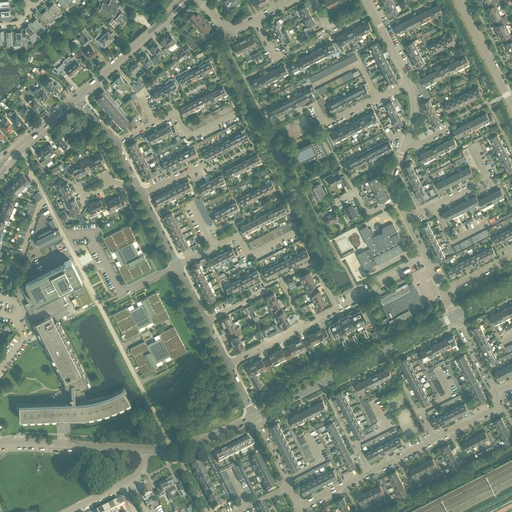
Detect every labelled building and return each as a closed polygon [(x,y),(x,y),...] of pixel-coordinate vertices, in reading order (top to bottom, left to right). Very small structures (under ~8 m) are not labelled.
[(103,3),(99,12),(113,18),(114,17),(116,19),(115,20),(121,25),(128,18),(121,12),(120,13),(117,10),(117,9),(120,4),(116,3),(116,0),(115,0),(110,0),(108,5),(103,3)] [(239,0),(225,0),(222,2),(224,6),(226,5),(228,9),(241,2),(239,0)] [(248,0),(252,7),(255,6),(256,8),(262,6),(258,0),(248,0)] [(0,11),(1,11),(9,11),(11,10),(10,7),(9,7),(9,1),(0,1),(0,11)] [(388,11),(396,7),(393,1),(385,5),(388,11)] [(496,5),(499,3),(498,1),(489,5),(490,8),(486,10),(489,16),(499,11),(496,5)] [(62,12),(54,3),(53,4),(52,4),(51,5),(49,7),(50,7),(49,8),(47,7),(45,9),(46,10),(53,18),(56,15),(57,16),(62,12)] [(439,4),(433,7),(438,15),(438,16),(441,14),(442,15),(444,14),(439,4)] [(396,7),(388,11),(391,16),(399,12),(401,11),(398,5),(396,7)] [(305,6),(305,7),(304,6),(301,7),(302,8),(298,10),(297,11),(298,14),(297,15),(299,17),(301,16),(308,12),(305,6)] [(433,7),(428,10),(432,18),(438,15),(433,7)] [(54,19),(53,18),(46,10),(42,13),(42,14),(41,15),(40,14),(38,16),(46,24),(49,22),(50,23),(54,19)] [(428,10),(422,12),(427,21),(432,18),(428,10)] [(0,11),(0,19),(0,21),(2,21),(12,20),(11,17),(10,17),(9,11),(1,11),(0,11)] [(506,16),(502,17),(499,11),(489,16),(492,23),(497,20),(498,23),(507,18),(506,16)] [(304,21),(311,18),(308,12),(301,16),(304,21)] [(422,12),(417,15),(421,23),(427,21),(422,12)] [(198,15),(196,17),(193,14),(185,21),(188,24),(191,21),(196,27),(203,21),(198,15)] [(417,15),(411,18),(416,26),(415,26),(416,28),(421,25),(421,24),(421,23),(417,15)] [(311,18),(304,21),(307,27),(303,29),(307,37),(313,34),(308,26),(314,23),(311,18)] [(411,18),(406,21),(410,29),(415,26),(416,26),(411,18)] [(499,26),(495,28),(498,34),(508,29),(505,23),(508,21),(507,18),(498,23),(499,26)] [(34,32),(38,29),(41,33),(45,29),(36,19),(31,24),(30,23),(28,25),(28,26),(28,25),(34,32)] [(281,23),(280,23),(278,20),(276,21),(268,25),(271,31),(279,27),(283,25),(281,23)] [(208,24),(208,25),(203,21),(196,27),(201,33),(204,31),(206,33),(212,28),(208,24)] [(406,21),(400,24),(404,32),(410,29),(406,21)] [(367,22),(362,25),(366,32),(371,30),(367,22)] [(400,24),(395,27),(399,35),(404,32),(400,24)] [(38,36),(34,32),(28,25),(28,26),(23,30),(23,29),(21,31),(21,32),(21,38),(26,37),(27,39),(29,36),(30,38),(31,41),(32,43),(35,40),(35,39),(35,38),(38,36)] [(362,25),(356,27),(360,35),(361,35),(366,32),(362,25)] [(274,37),(282,33),(279,27),(271,31),(274,37)] [(356,27),(351,30),(355,38),(357,41),(362,38),(361,35),(360,35),(356,27)] [(93,38),(89,34),(84,29),(81,31),(82,31),(90,41),(93,38)] [(99,34),(94,39),(99,44),(102,47),(103,45),(104,46),(105,46),(106,46),(107,45),(107,44),(109,42),(103,35),(102,34),(97,29),(95,30),(99,34)] [(511,34),(511,35),(508,29),(498,34),(501,40),(507,37),(509,40),(511,38),(511,34)] [(351,30),(346,33),(350,41),(350,40),(352,43),(357,41),(355,38),(351,30)] [(12,46),(11,32),(4,32),(4,31),(1,31),(2,42),(7,41),(7,46),(12,46)] [(88,43),(90,41),(82,31),(78,34),(80,37),(77,39),(84,46),(88,43)] [(105,34),(103,35),(109,42),(111,40),(112,40),(113,39),(113,38),(114,38),(112,37),(114,35),(112,33),(110,34),(108,31),(105,34)] [(286,45),(291,42),(286,31),(282,33),(274,37),(277,43),(283,40),(286,45)] [(454,40),(457,38),(453,31),(450,32),(451,34),(446,37),(450,45),(455,42),(454,40)] [(21,38),(21,32),(14,33),(14,32),(11,32),(12,46),(12,47),(23,46),(25,45),(25,44),(22,41),(21,41),(21,38)] [(346,33),(340,36),(344,43),(350,41),(346,33)] [(171,36),(169,37),(167,35),(164,38),(163,38),(161,39),(161,40),(167,47),(168,49),(177,42),(171,36)] [(246,49),(255,44),(251,36),(242,41),(246,49)] [(337,41),(335,42),(337,47),(339,46),(344,43),(340,36),(335,38),(337,41)] [(445,48),(450,45),(446,37),(441,40),(445,48)] [(415,44),(416,43),(415,40),(413,41),(405,45),(408,51),(416,47),(415,44)] [(439,51),(445,48),(441,40),(435,43),(439,51)] [(252,59),(246,49),(242,41),(232,45),(237,54),(242,51),(244,55),(244,56),(245,56),(248,61),(252,59)] [(332,42),(326,45),(330,53),(332,55),(339,51),(337,47),(335,42),(332,44),(332,42)] [(87,49),(84,52),(86,55),(86,56),(86,57),(87,57),(88,57),(89,58),(92,55),(93,56),(93,55),(94,56),(97,53),(89,45),(88,43),(84,46),(87,49)] [(372,52),(380,48),(377,43),(370,47),(372,52)] [(433,54),(439,51),(435,43),(429,46),(433,54)] [(168,49),(167,47),(162,51),(157,45),(154,47),(152,47),(150,49),(150,50),(156,57),(159,54),(161,56),(163,54),(165,56),(168,53),(170,51),(168,49)] [(326,45),(321,48),(325,55),(326,58),(332,55),(330,53),(326,45)] [(411,57),(419,52),(416,47),(408,51),(411,57)] [(321,48),(315,50),(319,58),(325,55),(321,48)] [(375,57),(383,53),(380,48),(372,52),(375,57)] [(315,50),(310,53),(314,61),(319,58),(315,50)] [(414,62),(422,58),(419,52),(411,57),(414,62)] [(310,53),(305,56),(309,64),(314,61),(310,53)] [(378,63),(385,59),(383,53),(375,57),(378,63)] [(153,58),(151,60),(146,54),(143,57),(141,57),(140,58),(140,60),(145,66),(149,63),(150,65),(152,63),(154,66),(158,63),(153,58)] [(65,60),(76,72),(79,69),(79,68),(81,66),(82,64),(80,62),(78,63),(77,61),(77,60),(73,56),(71,59),(69,56),(65,60)] [(305,56),(300,59),(303,66),(309,64),(305,56)] [(463,67),(469,64),(465,56),(459,59),(463,67)] [(296,60),(294,61),(298,69),(299,71),(300,71),(305,69),(303,66),(300,59),(299,58),(296,60)] [(417,68),(425,63),(422,58),(414,62),(417,68)] [(214,69),(210,62),(212,61),(211,59),(207,59),(203,61),(208,72),(214,69)] [(380,68),(388,64),(385,59),(378,63),(380,68)] [(458,70),(463,67),(459,59),(454,62),(458,70)] [(73,75),(76,72),(65,60),(63,62),(66,65),(62,69),(65,72),(66,71),(68,73),(66,74),(68,77),(70,75),(70,76),(72,74),(73,75)] [(203,75),(208,72),(203,61),(201,63),(201,64),(198,65),(203,75)] [(290,67),(288,68),(291,74),(292,75),(299,71),(298,69),(294,61),(289,64),(290,67)] [(135,75),(142,69),(140,67),(135,62),(129,68),(132,71),(129,73),(133,77),(134,76),(136,79),(134,80),(138,84),(136,86),(139,91),(145,86),(142,84),(143,83),(137,77),(137,78),(135,75)] [(452,73),(458,70),(454,62),(448,64),(452,73)] [(283,64),(278,67),(282,75),(287,72),(289,75),(291,74),(288,68),(288,67),(285,68),(283,64)] [(383,73),(391,69),(388,64),(380,68),(383,73)] [(447,75),(452,73),(448,64),(443,67),(447,75)] [(203,75),(198,65),(196,66),(196,65),(192,67),(198,78),(203,75)] [(193,80),(198,78),(192,67),(187,69),(193,80)] [(278,67),(273,70),(277,77),(278,80),(283,77),(282,75),(278,67)] [(441,78),(447,75),(443,67),(437,70),(441,78)] [(187,83),(193,80),(187,69),(182,72),(187,83)] [(386,79),(394,75),(391,69),(383,73),(386,79)] [(273,70),(267,72),(271,80),(277,77),(273,70)] [(436,81),(441,78),(437,70),(432,73),(436,81)] [(182,86),(187,83),(182,72),(174,76),(178,84),(181,83),(182,86)] [(267,72),(262,75),(266,83),(271,80),(267,72)] [(430,84),(436,81),(432,73),(426,76),(430,84)] [(262,75),(257,78),(261,86),(266,83),(262,75)] [(389,84),(396,80),(394,75),(386,79),(389,84)] [(120,76),(115,81),(121,89),(123,91),(126,89),(130,85),(126,81),(125,82),(120,76)] [(425,86),(430,84),(426,76),(420,79),(421,79),(422,81),(424,84),(425,86)] [(175,84),(177,83),(175,78),(171,79),(170,79),(169,79),(169,80),(168,81),(167,81),(173,92),(178,90),(175,84)] [(253,83),(250,85),(253,90),(261,86),(257,78),(251,81),(253,83)] [(52,81),(50,81),(50,80),(44,85),(48,89),(47,89),(52,94),(54,92),(56,94),(59,91),(57,89),(59,87),(57,84),(55,86),(53,84),(53,82),(52,81)] [(167,95),(173,92),(167,81),(165,83),(165,84),(163,86),(167,95)] [(368,94),(365,89),(368,87),(366,83),(361,86),(361,85),(358,87),(359,89),(363,97),(368,94)] [(139,91),(136,86),(134,84),(130,87),(136,94),(139,91)] [(315,91),(314,90),(312,85),(310,86),(309,88),(309,89),(306,90),(304,91),(304,92),(308,99),(313,97),(312,93),(315,91)] [(359,89),(358,87),(357,85),(354,86),(356,89),(357,90),(354,91),(358,99),(363,97),(359,89)] [(46,93),(42,88),(41,86),(37,90),(36,89),(34,91),(36,93),(37,95),(40,99),(41,98),(43,100),(44,99),(45,99),(46,99),(48,98),(48,96),(46,94),(46,93)] [(114,92),(109,86),(106,89),(111,95),(114,92)] [(162,98),(167,95),(163,86),(157,88),(162,98)] [(219,89),(217,90),(221,97),(223,100),(225,99),(224,96),(227,95),(223,87),(222,87),(221,86),(219,87),(219,88),(219,89)] [(472,90),(477,98),(482,96),(478,87),(472,90)] [(156,101),(162,98),(157,88),(151,91),(156,101)] [(217,90),(212,93),(216,100),(221,97),(217,90)] [(471,101),(477,98),(472,90),(467,93),(471,101)] [(352,102),(358,99),(354,91),(348,94),(352,102)] [(303,102),(308,99),(304,92),(299,94),(303,102)] [(129,122),(104,93),(97,99),(122,129),(128,124),(129,125),(127,127),(129,129),(136,123),(132,119),(129,122)] [(212,93),(206,95),(210,103),(211,104),(213,103),(213,102),(216,100),(212,93)] [(465,104),(471,101),(467,93),(461,96),(465,104)] [(297,105),(303,102),(299,94),(293,97),(297,105)] [(347,105),(352,102),(348,94),(343,97),(347,105)] [(203,97),(201,98),(205,105),(210,103),(206,95),(205,95),(203,96),(203,97)] [(347,105),(343,97),(342,95),(338,97),(337,96),(336,96),(341,107),(342,109),(346,107),(345,105),(347,105)] [(332,100),(331,100),(332,102),(336,110),(339,109),(341,107),(336,96),(333,98),(332,100)] [(460,107),(465,104),(461,96),(456,99),(460,107)] [(292,108),(297,105),(293,97),(288,100),(292,108)] [(30,98),(27,100),(29,102),(28,103),(34,110),(36,110),(37,108),(38,107),(37,107),(40,105),(34,98),(32,100),(30,98)] [(201,98),(196,101),(200,108),(205,105),(201,98)] [(450,101),(449,100),(448,99),(447,100),(446,101),(444,102),(445,104),(449,112),(455,109),(450,101)] [(455,109),(460,107),(456,99),(450,101),(455,109)] [(288,100),(283,103),(287,110),(292,108),(288,100)] [(429,100),(421,104),(424,110),(432,106),(429,100)] [(20,103),(22,106),(23,108),(20,111),(23,115),(23,114),(26,117),(27,117),(29,116),(29,114),(28,114),(30,113),(28,110),(29,109),(26,106),(22,101),(20,103)] [(196,101),(191,103),(194,111),(200,108),(196,101)] [(331,113),(336,110),(332,102),(327,105),(328,107),(329,110),(331,113)] [(387,111),(394,108),(392,102),(384,106),(387,111)] [(191,103),(185,106),(189,114),(194,111),(191,103)] [(283,103),(277,105),(282,114),(285,113),(286,112),(285,111),(287,110),(283,103)] [(277,105),(272,108),(276,116),(278,115),(278,116),(279,116),(282,114),(277,105)] [(185,106),(180,109),(183,116),(189,114),(185,106)] [(432,106),(424,110),(427,115),(435,111),(435,110),(434,108),(432,106)] [(264,109),(263,110),(266,117),(269,115),(271,119),(276,116),(272,108),(267,111),(267,110),(264,109)] [(390,117),(397,113),(394,108),(387,111),(390,117)] [(10,111),(8,113),(9,115),(9,116),(11,118),(10,118),(16,125),(18,125),(19,124),(20,122),(19,121),(22,120),(15,112),(14,111),(12,113),(10,111)] [(435,111),(427,115),(430,121),(438,116),(435,111)] [(368,115),(372,122),(373,125),(379,122),(374,112),(368,115)] [(393,122),(400,118),(397,113),(390,117),(393,122)] [(486,113),(480,116),(484,124),(489,121),(490,122),(491,122),(492,124),(495,122),(491,114),(488,116),(486,113)] [(367,125),(372,122),(368,115),(363,117),(367,125)] [(438,116),(430,121),(433,126),(441,122),(438,116)] [(480,116),(475,119),(479,127),(484,124),(480,116)] [(361,128),(367,125),(363,117),(357,120),(361,128)] [(395,128),(403,124),(400,118),(393,122),(395,128)] [(78,123),(79,122),(78,119),(75,122),(74,122),(71,125),(77,132),(82,127),(78,123)] [(475,119),(469,122),(473,129),(479,127),(475,119)] [(9,122),(7,120),(1,125),(5,130),(6,130),(8,133),(9,133),(11,131),(11,130),(11,129),(13,128),(11,126),(12,125),(9,122)] [(356,130),(361,128),(357,120),(352,123),(356,130)] [(352,123),(351,122),(349,123),(349,125),(347,126),(351,133),(350,133),(352,136),(357,133),(356,130),(352,123)] [(469,122),(464,124),(468,132),(473,129),(469,122)] [(464,124),(458,127),(462,135),(464,137),(469,135),(468,132),(464,124)] [(72,136),(77,132),(71,125),(68,127),(68,129),(65,131),(67,133),(69,131),(72,136)] [(166,127),(164,128),(168,136),(173,133),(174,135),(177,134),(173,126),(173,127),(170,128),(169,125),(169,126),(168,125),(166,126),(166,127)] [(345,136),(350,133),(351,133),(347,126),(342,128),(345,136)] [(458,127),(453,130),(456,137),(457,138),(462,135),(458,127)] [(164,128),(159,131),(162,138),(168,136),(164,128)] [(340,139),(345,136),(342,128),(336,131),(340,139)] [(159,131),(153,134),(157,141),(162,138),(159,131)] [(335,141),(340,139),(336,131),(331,134),(332,137),(329,138),(333,147),(334,147),(333,146),(336,144),(335,141)] [(240,135),(244,142),(250,139),(246,132),(240,135)] [(148,136),(151,144),(157,141),(153,134),(148,136)] [(63,149),(68,145),(61,137),(62,137),(60,135),(59,136),(58,136),(55,138),(55,139),(54,140),(56,142),(57,141),(63,149)] [(239,145),(244,142),(240,135),(235,137),(239,145)] [(492,135),(487,138),(488,140),(490,139),(493,144),(500,140),(497,135),(493,137),(492,135)] [(233,148),(239,145),(235,137),(229,140),(233,148)] [(449,139),(448,140),(451,148),(457,145),(453,137),(453,138),(453,137),(452,137),(450,138),(449,139)] [(74,145),(72,143),(69,139),(66,141),(71,148),(74,145)] [(224,143),(223,140),(218,143),(219,146),(223,153),(228,150),(224,143)] [(228,150),(233,148),(229,140),(224,143),(228,150)] [(318,160),(328,155),(320,140),(312,144),(312,143),(292,153),(298,164),(304,161),(306,165),(317,159),(318,160)] [(388,140),(382,143),(383,144),(387,151),(392,149),(391,145),(389,141),(388,140)] [(448,140),(442,143),(446,150),(451,148),(448,140)] [(500,140),(493,144),(496,150),(503,146),(500,140)] [(130,151),(139,147),(136,142),(128,146),(130,151)] [(387,151),(383,144),(382,143),(377,145),(378,147),(381,154),(387,151)] [(442,143),(436,146),(440,153),(446,150),(442,143)] [(43,149),(50,156),(54,152),(50,147),(52,146),(50,144),(48,145),(47,146),(46,146),(43,149)] [(198,155),(195,151),(198,150),(195,145),(187,149),(188,151),(189,150),(192,158),(198,155)] [(381,154),(378,147),(377,145),(371,148),(372,149),(376,157),(381,154)] [(214,148),(212,146),(207,149),(212,158),(217,156),(214,148)] [(223,153),(219,146),(214,148),(217,156),(218,156),(219,157),(221,156),(221,155),(221,154),(223,153)] [(436,146),(431,149),(434,156),(435,156),(436,159),(439,158),(437,155),(440,153),(436,146)] [(503,146),(496,150),(498,155),(506,152),(507,151),(505,147),(504,148),(503,146)] [(139,147),(131,151),(132,154),(131,154),(132,157),(133,156),(133,157),(141,153),(139,147)] [(207,149),(207,148),(199,152),(202,157),(204,156),(206,161),(212,158),(207,149)] [(376,157),(372,149),(371,148),(366,151),(371,160),(372,160),(374,159),(375,158),(374,158),(376,157)] [(51,158),(50,156),(43,149),(40,152),(39,153),(37,155),(39,157),(41,155),(44,160),(40,163),(44,167),(46,165),(45,163),(47,162),(48,162),(51,160),(51,159),(50,158),(51,158)] [(425,152),(429,159),(434,156),(431,149),(425,152)] [(187,161),(192,158),(189,150),(188,151),(183,153),(187,161)] [(366,151),(361,153),(362,155),(366,162),(371,160),(366,151)] [(422,153),(420,154),(422,160),(423,162),(429,159),(425,152),(425,151),(424,151),(422,152),(421,153),(422,153)] [(141,153),(133,157),(136,163),(144,159),(146,157),(144,152),(141,153)] [(506,152),(498,155),(501,161),(508,157),(506,152)] [(94,159),(98,168),(103,165),(103,164),(105,162),(101,153),(96,155),(97,158),(94,159)] [(182,164),(187,161),(183,153),(178,156),(182,164)] [(361,153),(356,156),(356,157),(357,158),(360,165),(366,162),(362,155),(361,153)] [(178,156),(177,154),(171,156),(173,159),(172,159),(176,166),(182,164),(178,156)] [(261,157),(259,158),(257,155),(252,158),(256,165),(263,161),(261,157)] [(176,166),(172,159),(173,159),(171,156),(166,159),(167,161),(171,169),(176,166)] [(508,157),(501,161),(504,166),(511,163),(508,157)] [(90,158),(85,160),(89,170),(92,169),(93,170),(98,168),(94,159),(93,158),(90,159),(90,158)] [(250,168),(256,165),(252,158),(247,161),(250,168)] [(357,158),(351,161),(355,168),(360,165),(357,158)] [(144,159),(136,163),(139,168),(147,164),(144,159)] [(87,171),(89,170),(85,160),(80,163),(80,164),(78,165),(82,175),(88,172),(87,171)] [(166,172),(171,169),(167,161),(162,164),(166,172)] [(245,171),(250,168),(247,161),(241,163),(245,171)] [(345,161),(342,163),(345,169),(348,168),(349,170),(355,168),(351,161),(346,164),(346,163),(345,161)] [(407,167),(403,168),(406,174),(414,170),(411,165),(413,163),(412,161),(406,165),(407,167)] [(66,166),(65,168),(68,175),(72,174),(73,178),(74,178),(74,177),(76,178),(77,178),(82,175),(78,165),(77,166),(77,165),(74,166),(74,165),(73,165),(71,166),(70,163),(66,166)] [(240,173),(245,171),(241,163),(236,166),(240,173)] [(147,164),(139,168),(142,174),(150,170),(147,164)] [(60,172),(58,166),(56,167),(51,170),(54,175),(60,172)] [(234,176),(235,176),(240,173),(236,166),(231,169),(234,176)] [(472,170),(470,167),(464,170),(468,177),(474,174),(473,173),(472,170)] [(235,178),(235,176),(234,176),(231,169),(225,172),(230,181),(235,178)] [(414,170),(406,174),(409,180),(417,176),(419,175),(416,169),(414,170)] [(150,170),(142,174),(145,179),(150,177),(151,178),(158,175),(156,171),(151,173),(150,170)] [(462,180),(468,177),(464,170),(459,172),(462,180)] [(457,183),(462,180),(459,172),(453,175),(457,183)] [(343,176),(340,177),(338,173),(328,179),(331,186),(333,185),(334,186),(335,185),(335,184),(342,181),(344,186),(348,184),(343,176)] [(25,186),(26,186),(29,182),(31,185),(34,182),(28,177),(27,178),(23,175),(19,179),(25,186)] [(451,186),(457,183),(453,175),(447,178),(451,186)] [(220,186),(225,183),(221,176),(216,178),(220,186)] [(412,185),(420,181),(417,176),(409,180),(412,185)] [(368,185),(365,186),(366,189),(380,182),(377,177),(367,182),(368,185)] [(214,188),(220,186),(216,178),(211,181),(214,188)] [(446,189),(451,186),(447,178),(442,181),(446,189)] [(15,183),(21,190),(24,192),(28,188),(26,186),(25,186),(19,179),(17,181),(16,181),(15,182),(15,183)] [(274,188),(276,186),(273,180),(269,182),(270,184),(266,186),(270,193),(275,190),(274,188)] [(54,186),(53,186),(54,188),(55,188),(56,188),(57,190),(60,189),(61,192),(69,188),(67,183),(65,183),(64,181),(54,185),(54,186)] [(214,188),(211,181),(205,184),(209,191),(210,192),(215,190),(214,188)] [(415,191),(422,187),(420,181),(412,185),(415,191)] [(440,191),(446,189),(442,181),(436,184),(440,191)] [(186,193),(192,190),(188,182),(182,184),(186,193)] [(380,182),(366,189),(368,191),(373,189),(374,192),(382,188),(380,182)] [(19,192),(21,190),(15,183),(14,184),(13,184),(12,185),(12,186),(10,188),(17,194),(18,195),(20,192),(19,192)] [(181,195),(186,193),(182,184),(177,187),(181,195)] [(203,194),(209,191),(205,184),(200,187),(200,188),(197,190),(201,197),(204,195),(203,194)] [(320,184),(319,184),(318,184),(313,186),(313,187),(311,188),(316,199),(320,196),(321,197),(328,193),(325,187),(322,189),(320,184)] [(264,196),(270,193),(266,186),(261,188),(264,196)] [(175,198),(181,195),(177,187),(171,190),(175,198)] [(418,196),(425,192),(422,187),(415,191),(418,196)] [(14,196),(17,194),(10,188),(6,192),(9,195),(8,199),(16,202),(17,199),(14,196)] [(63,195),(60,196),(62,201),(72,197),(71,194),(72,193),(69,188),(61,192),(63,195)] [(259,198),(264,196),(261,188),(255,191),(259,198)] [(376,194),(374,195),(375,197),(375,198),(377,197),(385,193),(382,188),(374,192),(376,194)] [(259,198),(255,191),(254,189),(249,192),(250,194),(254,201),(259,198)] [(500,189),(495,192),(499,200),(504,197),(500,189)] [(170,201),(175,198),(171,190),(166,193),(170,201)] [(40,200),(43,197),(39,191),(35,195),(40,200)] [(421,202),(428,198),(425,192),(418,196),(421,202)] [(495,192),(489,195),(493,202),(499,200),(495,192)] [(164,204),(170,201),(166,193),(160,196),(164,204)] [(372,199),(372,200),(373,202),(376,200),(378,203),(388,198),(385,193),(377,197),(375,198),(374,198),(372,199)] [(248,204),(254,201),(250,194),(245,197),(248,204)] [(489,195),(484,198),(488,205),(493,202),(489,195)] [(118,197),(113,199),(117,207),(120,206),(122,209),(126,206),(122,197),(121,196),(119,197),(118,197)] [(156,202),(153,203),(157,210),(159,209),(162,207),(161,206),(164,204),(160,196),(154,199),(156,202)] [(478,201),(478,200),(476,196),(471,199),(474,206),(480,204),(478,201)] [(72,197),(62,201),(65,206),(66,209),(69,208),(77,204),(74,198),(73,199),(72,197)] [(243,207),(248,204),(245,197),(243,197),(242,197),(239,198),(239,199),(243,207)] [(368,198),(364,200),(367,206),(370,204),(368,201),(372,200),(372,199),(371,198),(371,197),(368,198)] [(8,199),(6,198),(5,201),(4,201),(4,202),(4,203),(4,204),(13,207),(14,205),(15,206),(16,202),(8,199)] [(482,208),(488,205),(484,198),(478,200),(478,201),(480,204),(482,208)] [(100,200),(95,202),(99,210),(102,208),(103,211),(108,209),(106,204),(104,199),(101,201),(100,200)] [(106,204),(108,209),(110,214),(115,212),(114,209),(117,207),(113,199),(108,202),(109,203),(106,204)] [(469,209),(474,206),(471,199),(465,202),(469,209)] [(29,206),(30,203),(28,202),(27,206),(29,207),(28,209),(34,211),(36,208),(29,206)] [(88,207),(87,207),(92,217),(97,214),(96,211),(99,210),(95,202),(89,205),(88,207)] [(469,209),(465,202),(459,205),(463,212),(469,209)] [(235,203),(230,206),(234,213),(239,210),(235,203)] [(3,208),(2,210),(12,213),(14,214),(16,208),(13,207),(4,204),(3,206),(2,207),(3,208)] [(69,208),(66,209),(68,212),(67,212),(70,217),(80,213),(78,210),(79,209),(77,204),(69,208)] [(354,209),(353,208),(351,205),(344,209),(347,214),(347,215),(348,218),(349,218),(356,215),(360,213),(357,207),(354,209)] [(463,212),(459,205),(454,208),(458,215),(463,212)] [(225,209),(228,216),(234,213),(230,206),(225,209)] [(283,206),(277,209),(281,216),(282,218),(290,214),(287,207),(284,208),(283,206)] [(224,207),(219,210),(220,211),(219,212),(223,219),(226,217),(228,216),(225,209),(224,207)] [(452,218),(458,215),(454,208),(448,210),(452,218)] [(276,219),(281,216),(277,209),(272,211),(276,219)] [(10,219),(12,213),(2,210),(0,215),(2,216),(1,218),(10,222),(11,219),(10,219)] [(330,213),(328,214),(326,210),(321,213),(322,217),(323,217),(327,224),(334,221),(334,220),(338,217),(335,210),(330,213)] [(452,218),(448,210),(443,213),(446,221),(452,218)] [(270,221),(276,219),(272,211),(267,214),(270,221)] [(219,212),(214,214),(218,222),(223,219),(219,212)] [(172,213),(164,217),(167,223),(175,219),(174,218),(172,213)] [(265,224),(270,221),(267,214),(261,217),(265,224)] [(175,219),(167,223),(169,228),(177,224),(180,222),(177,217),(174,218),(175,219)] [(260,227),(265,224),(261,217),(256,219),(260,227)] [(9,225),(10,222),(1,218),(1,221),(0,220),(0,226),(3,228),(4,224),(9,225)] [(254,229),(260,227),(256,219),(251,222),(254,229)] [(62,237),(58,229),(53,220),(49,222),(53,229),(37,237),(38,239),(36,241),(40,248),(43,246),(45,249),(59,241),(58,239),(62,237)] [(249,232),(254,229),(251,222),(246,225),(249,232)] [(423,233),(431,229),(427,222),(422,224),(423,226),(421,228),(423,233)] [(358,254),(356,254),(358,256),(365,270),(365,271),(366,273),(373,269),(372,267),(377,264),(377,265),(377,264),(406,250),(397,233),(392,223),(381,229),(383,233),(379,234),(378,234),(377,234),(376,235),(375,235),(374,235),(371,228),(368,229),(367,226),(363,228),(359,230),(360,231),(367,245),(368,245),(369,249),(364,251),(358,254)] [(172,233),(180,229),(177,224),(169,228),(172,233)] [(244,234),(249,232),(246,225),(240,228),(241,230),(240,231),(243,237),(245,236),(244,234)] [(118,268),(125,283),(151,270),(143,255),(139,257),(132,243),(136,241),(128,226),(103,239),(110,254),(114,252),(121,266),(118,268)] [(175,239),(183,235),(180,229),(172,233),(175,239)] [(426,239),(434,235),(431,229),(423,233),(426,239)] [(504,231),(499,233),(499,235),(500,235),(503,242),(509,239),(505,232),(504,231)] [(178,245),(186,241),(183,235),(175,239),(178,245)] [(429,244),(437,240),(434,235),(426,239),(429,244)] [(493,236),(491,237),(494,243),(496,242),(498,245),(503,242),(500,235),(499,235),(494,238),(493,236)] [(432,250),(439,246),(437,240),(429,244),(432,250)] [(186,241),(178,245),(180,250),(183,249),(184,251),(189,248),(189,246),(186,241)] [(435,255),(442,251),(439,246),(432,250),(435,255)] [(487,250),(490,257),(496,254),(492,247),(487,250)] [(232,249),(226,252),(230,259),(230,260),(236,257),(239,256),(237,250),(233,252),(232,249)] [(485,260),(490,257),(487,250),(481,253),(485,260)] [(306,251),(300,254),(304,261),(310,259),(306,251)] [(438,261),(445,258),(442,251),(435,255),(438,261)] [(226,252),(221,255),(224,262),(230,259),(226,252)] [(293,252),(288,255),(290,259),(290,260),(293,267),(294,267),(296,266),(296,265),(299,264),(295,257),(296,257),(293,252)] [(479,263),(485,260),(481,253),(476,255),(479,263)] [(296,257),(295,257),(299,264),(304,261),(300,254),(296,257)] [(221,255),(216,257),(219,265),(224,262),(221,255)] [(477,264),(479,263),(476,255),(470,258),(474,266),(475,267),(478,265),(477,264)] [(216,257),(210,260),(214,267),(219,265),(216,257)] [(468,269),(474,266),(470,258),(465,261),(468,269)] [(27,287),(22,289),(24,294),(25,296),(27,299),(28,302),(26,303),(26,304),(30,311),(36,322),(34,323),(37,328),(54,319),(58,317),(73,310),(65,294),(72,291),(80,305),(80,306),(92,300),(82,280),(78,282),(77,279),(79,279),(78,277),(77,275),(79,274),(75,266),(72,261),(72,260),(71,260),(70,260),(69,260),(60,265),(56,267),(44,273),(26,282),(26,283),(25,283),(25,284),(27,287)] [(290,260),(284,262),(288,269),(293,267),(290,260)] [(193,268),(191,269),(194,275),(202,271),(199,266),(202,264),(200,261),(191,266),(193,268)] [(278,261),(273,264),(274,267),(274,268),(277,275),(283,272),(279,265),(280,265),(278,261)] [(463,272),(468,269),(465,261),(459,264),(463,272)] [(280,265),(279,265),(283,272),(288,269),(284,262),(280,265)] [(459,264),(458,262),(452,265),(453,267),(457,274),(463,272),(459,264)] [(263,270),(260,271),(263,277),(264,276),(267,280),(272,278),(268,270),(269,270),(268,267),(265,269),(265,268),(263,269),(263,270)] [(452,277),(457,274),(453,267),(448,270),(452,277)] [(269,270),(268,270),(272,278),(277,275),(274,268),(269,270)] [(248,273),(245,275),(250,283),(251,284),(252,283),(253,282),(255,281),(251,273),(250,270),(247,271),(248,273)] [(196,281),(205,277),(202,271),(194,275),(196,281)] [(251,273),(255,281),(260,278),(257,271),(251,273)] [(304,283),(313,279),(310,272),(301,277),(304,283)] [(238,280),(235,282),(239,289),(240,289),(242,288),(242,287),(244,286),(240,277),(239,275),(236,276),(238,280)] [(243,276),(240,277),(244,286),(245,286),(247,286),(247,285),(250,283),(245,275),(243,276)] [(199,286),(207,282),(205,277),(196,281),(199,286)] [(314,279),(313,279),(304,283),(302,284),(303,287),(305,285),(307,289),(305,290),(307,294),(315,289),(313,286),(316,285),(315,282),(314,279)] [(290,290),(297,287),(294,281),(287,284),(290,290)] [(202,292),(210,288),(207,282),(199,286),(202,292)] [(229,282),(223,285),(224,287),(228,294),(234,292),(230,284),(229,282)] [(239,289),(235,282),(230,284),(234,292),(239,289)] [(423,307),(421,304),(411,283),(381,299),(384,306),(382,306),(391,323),(423,307)] [(205,298),(213,293),(210,288),(202,292),(205,298)] [(319,291),(316,293),(315,289),(307,294),(308,297),(310,296),(313,302),(322,297),(319,291)] [(156,292),(141,300),(143,304),(138,307),(129,311),(127,307),(112,315),(126,340),(141,333),(139,329),(152,322),(154,326),(169,318),(156,292)] [(208,303),(216,299),(213,293),(205,298),(208,303)] [(269,305),(277,300),(274,293),(265,298),(269,305)] [(323,298),(322,297),(313,302),(317,308),(315,309),(316,311),(323,307),(322,305),(325,303),(324,301),(325,300),(323,298)] [(269,305),(267,305),(270,311),(269,312),(271,315),(279,311),(278,307),(280,306),(279,303),(280,303),(278,300),(277,300),(269,305)] [(505,319),(511,316),(507,308),(501,311),(505,319)] [(362,313),(361,310),(360,311),(360,310),(357,311),(357,312),(355,313),(362,326),(370,322),(364,312),(362,313)] [(283,312),(281,313),(279,311),(271,315),(272,318),(275,317),(278,323),(287,318),(283,312)] [(500,322),(505,319),(501,311),(496,314),(500,322)] [(228,317),(220,321),(224,327),(232,323),(234,322),(235,321),(231,314),(231,313),(227,315),(228,317)] [(356,329),(362,326),(355,313),(353,314),(350,315),(356,327),(356,329)] [(350,315),(350,314),(349,314),(346,315),(346,316),(344,317),(351,330),(356,327),(350,315)] [(494,325),(500,322),(496,314),(490,317),(494,325)] [(345,333),(346,333),(351,330),(344,317),(342,318),(341,318),(339,319),(339,320),(345,333)] [(490,327),(493,325),(489,317),(483,320),(485,323),(488,321),(490,327)] [(278,323),(274,325),(277,331),(281,329),(290,324),(288,321),(289,321),(288,319),(287,319),(287,318),(278,323)] [(59,326),(56,320),(54,321),(54,319),(37,328),(68,388),(71,386),(72,397),(70,397),(70,399),(72,398),(72,402),(77,402),(84,401),(88,400),(82,389),(89,385),(59,326)] [(346,334),(346,333),(345,333),(339,320),(336,322),(336,323),(334,324),(340,334),(339,334),(341,337),(346,334)] [(224,328),(223,328),(225,331),(225,330),(227,333),(229,332),(231,335),(239,331),(241,330),(239,327),(237,328),(234,322),(232,323),(224,327),(224,328)] [(335,337),(339,334),(340,334),(334,324),(332,325),(332,324),(329,326),(330,329),(327,330),(333,341),(336,339),(335,337)] [(475,334),(483,331),(480,325),(472,329),(475,334)] [(174,327),(159,334),(161,338),(147,345),(145,341),(130,349),(143,375),(158,367),(156,363),(170,356),(172,360),(187,352),(174,327)] [(325,331),(322,332),(320,329),(317,331),(317,330),(314,332),(315,332),(314,333),(318,341),(324,338),(326,341),(329,339),(325,331)] [(242,341),(239,335),(241,334),(239,331),(231,335),(233,338),(229,340),(230,343),(231,342),(233,346),(242,341)] [(478,340),(486,336),(483,331),(475,334),(478,340)] [(312,344),(318,341),(314,333),(308,336),(309,339),(305,341),(310,349),(314,347),(312,344)] [(453,336),(448,339),(452,346),(454,351),(457,350),(455,345),(457,344),(453,336)] [(481,345),(488,342),(486,336),(478,340),(481,345)] [(305,341),(302,342),(301,339),(298,341),(297,340),(295,342),(294,343),(299,351),(305,348),(306,351),(310,349),(305,341)] [(446,349),(452,346),(448,339),(442,341),(446,349)] [(236,352),(245,347),(242,341),(233,346),(236,352)] [(441,352),(446,349),(442,341),(437,344),(441,352)] [(484,351),(491,347),(488,342),(481,345),(484,351)] [(292,354),(299,351),(294,343),(288,346),(290,349),(286,351),(290,359),(294,357),(292,354)] [(435,355),(441,352),(437,344),(431,347),(435,355)] [(430,357),(435,355),(431,347),(426,350),(430,357)] [(487,356),(494,353),(491,347),(484,351),(487,356)] [(286,351),(282,352),(281,349),(278,351),(278,350),(275,352),(275,353),(279,361),(285,358),(286,361),(290,359),(286,351)] [(421,353),(419,354),(423,361),(424,360),(430,357),(426,350),(420,352),(421,353)] [(273,364),(279,361),(275,353),(268,356),(270,359),(266,360),(270,369),(274,367),(273,364)] [(494,353),(487,356),(490,362),(497,358),(494,353)] [(459,364),(467,360),(464,354),(457,358),(459,364)] [(408,357),(401,361),(403,367),(411,363),(408,357)] [(266,360),(263,362),(261,359),(258,361),(258,360),(255,361),(256,362),(255,363),(259,371),(264,369),(265,372),(270,369),(266,360)] [(462,369),(470,365),(467,360),(459,364),(462,369)] [(254,374),(259,371),(255,363),(249,366),(246,367),(250,376),(256,389),(260,387),(254,374)] [(411,363),(403,367),(406,372),(414,369),(411,363)] [(465,375),(473,371),(470,365),(462,369),(465,375)] [(504,378),(510,375),(506,367),(500,370),(504,378)] [(387,379),(393,377),(389,369),(383,371),(387,379)] [(414,369),(406,372),(409,378),(416,374),(414,369)] [(500,370),(495,373),(499,380),(504,378),(500,370)] [(382,382),(387,379),(383,371),(378,374),(382,382)] [(468,380),(476,376),(473,371),(465,375),(468,380)] [(376,385),(382,382),(378,374),(372,377),(376,385)] [(412,384),(419,380),(416,374),(409,378),(412,384)] [(471,386),(479,382),(476,376),(468,380),(471,386)] [(371,388),(376,385),(372,377),(367,380),(371,388)] [(365,390),(371,388),(367,380),(361,382),(365,390)] [(423,382),(421,383),(419,380),(412,384),(415,389),(424,385),(423,382)] [(360,393),(365,390),(361,382),(356,385),(360,393)] [(474,391),(482,387),(479,382),(471,386),(474,391)] [(424,385),(415,389),(418,395),(425,391),(426,390),(424,387),(425,387),(424,385)] [(476,397),(484,393),(482,387),(474,391),(476,397)] [(101,413),(109,411),(113,409),(116,408),(119,407),(123,405),(130,401),(123,389),(117,393),(111,396),(109,397),(105,398),(104,397),(97,399),(91,400),(88,400),(84,401),(77,402),(72,402),(69,402),(70,404),(63,404),(19,406),(20,419),(63,418),(78,417),(86,416),(93,415),(101,413)] [(338,400),(345,396),(342,390),(335,394),(338,400)] [(425,391),(418,395),(421,400),(428,397),(425,391)] [(479,402),(487,398),(484,393),(476,397),(479,402)] [(341,405),(348,402),(345,396),(338,400),(341,405)] [(428,397),(421,400),(423,406),(431,402),(428,397)] [(471,408),(467,401),(466,402),(464,398),(462,399),(464,403),(459,406),(463,414),(469,411),(468,409),(471,408)] [(322,412),(327,409),(323,402),(318,404),(322,412)] [(344,411),(351,407),(348,402),(341,405),(344,411)] [(316,415),(322,412),(318,404),(312,407),(316,415)] [(458,417),(463,414),(459,406),(454,409),(458,417)] [(311,418),(316,415),(312,407),(307,410),(311,418)] [(347,416),(354,413),(351,407),(344,411),(347,416)] [(452,419),(458,417),(454,409),(448,412),(452,419)] [(305,420),(311,418),(307,410),(301,412),(305,420)] [(300,423),(305,420),(301,412),(296,415),(300,423)] [(447,422),(452,419),(448,412),(443,414),(447,422)] [(350,422),(357,418),(354,413),(347,416),(350,422)] [(441,425),(447,422),(443,414),(437,417),(441,425)] [(294,426),(300,423),(296,415),(290,418),(292,420),(289,422),(293,428),(295,427),(294,426)] [(435,428),(441,425),(437,417),(431,420),(435,428)] [(497,427),(504,423),(501,417),(494,421),(497,427)] [(352,428),(359,424),(357,418),(350,422),(352,428)] [(329,431),(336,427),(334,421),(326,425),(329,431)] [(273,432),(281,428),(278,423),(270,427),(273,432)] [(500,432),(507,429),(504,423),(497,427),(500,432)] [(355,433),(362,430),(359,424),(352,428),(355,433)] [(332,436),(339,433),(336,427),(329,431),(332,436)] [(276,438),(284,434),(281,428),(273,432),(276,438)] [(503,438),(510,435),(507,429),(500,432),(503,438)] [(358,439),(365,435),(362,430),(355,433),(358,439)] [(483,442),(489,439),(485,432),(480,435),(483,442)] [(335,442),(342,438),(339,433),(332,436),(335,442)] [(279,443),(287,439),(284,434),(276,438),(279,443)] [(477,445),(483,442),(480,435),(474,438),(477,445)] [(506,444),(511,440),(511,438),(510,435),(503,438),(506,444)] [(399,436),(394,439),(398,447),(403,444),(399,436)] [(255,444),(254,441),(251,437),(248,439),(248,438),(242,441),(246,449),(255,444)] [(338,447),(345,444),(342,438),(335,442),(338,447)] [(472,448),(477,445),(474,438),(468,440),(472,448)] [(281,449),(289,445),(287,439),(279,443),(281,449)] [(394,439),(388,442),(392,450),(393,450),(398,447),(394,439)] [(466,450),(472,448),(468,440),(462,443),(466,450)] [(241,452),(246,449),(242,441),(237,444),(241,452)] [(388,442),(383,445),(387,453),(392,450),(388,442)] [(235,454),(241,452),(237,444),(232,446),(235,454)] [(340,453),(348,449),(345,444),(338,447),(340,453)] [(444,454),(451,450),(449,444),(441,448),(444,454)] [(284,455),(292,450),(289,445),(281,449),(284,455)] [(383,445),(377,448),(381,456),(387,453),(383,445)] [(230,457),(235,454),(232,446),(226,449),(230,457)] [(377,448),(372,451),(376,458),(381,456),(377,448)] [(224,460),(230,457),(226,449),(221,452),(224,460)] [(343,459),(351,455),(348,449),(340,453),(343,459)] [(287,460),(295,456),(292,450),(284,455),(287,460)] [(447,459),(454,456),(451,450),(444,454),(447,459)] [(372,451),(366,453),(370,461),(376,458),(372,451)] [(219,462),(224,460),(221,452),(215,454),(219,462)] [(254,465),(262,461),(259,455),(251,459),(254,465)] [(346,464),(353,461),(351,455),(343,459),(346,464)] [(290,466),(298,462),(295,456),(287,460),(290,466)] [(450,465),(457,461),(454,456),(447,459),(450,465)] [(431,469),(436,466),(433,458),(427,461),(431,469)] [(198,460),(191,463),(192,467),(193,470),(195,473),(203,469),(203,468),(200,463),(199,463),(198,460)] [(257,470),(265,466),(262,461),(254,465),(257,470)] [(349,470),(356,466),(353,461),(346,464),(349,470)] [(425,471),(431,469),(427,461),(421,464),(425,471)] [(457,461),(450,465),(453,470),(460,467),(457,461)] [(293,471),(301,467),(298,462),(290,466),(293,471)] [(419,474),(425,471),(421,464),(416,467),(419,474)] [(260,476),(268,472),(265,466),(257,470),(260,476)] [(414,477),(419,474),(416,467),(410,470),(414,477)] [(203,469),(195,473),(196,475),(198,478),(206,474),(205,474),(207,473),(204,468),(203,468),(203,469)] [(332,480),(338,478),(334,469),(328,472),(332,480)] [(392,480),(399,476),(396,471),(389,474),(392,480)] [(262,482),(270,478),(268,472),(260,476),(262,482)] [(327,483),(332,480),(328,472),(323,475),(327,483)] [(206,474),(198,478),(199,481),(200,483),(208,479),(208,478),(206,474)] [(321,486),(327,483),(323,475),(317,478),(321,486)] [(394,486),(402,482),(399,476),(392,480),(394,486)] [(265,487),(273,483),(270,478),(262,482),(265,487)] [(315,489),(321,486),(317,478),(311,481),(315,489)] [(170,479),(165,482),(171,494),(176,491),(174,487),(176,486),(174,483),(173,484),(170,479)] [(208,479),(200,483),(200,484),(201,485),(202,486),(203,489),(211,485),(208,479)] [(310,491),(315,489),(311,481),(306,483),(310,491)] [(160,488),(157,490),(159,495),(163,493),(166,491),(168,495),(167,496),(170,501),(173,499),(171,494),(165,482),(159,485),(160,488)] [(397,491),(405,488),(402,482),(394,486),(397,491)] [(268,493),(276,489),(273,483),(265,487),(268,493)] [(304,494),(310,491),(306,483),(300,486),(304,494)] [(211,485),(203,489),(204,492),(206,494),(214,490),(215,489),(213,484),(211,485)] [(378,495),(383,492),(380,485),(374,488),(378,495)] [(148,486),(141,490),(144,497),(150,495),(151,496),(154,495),(153,492),(151,493),(148,486)] [(372,498),(378,495),(374,488),(369,491),(372,498)] [(407,493),(405,488),(397,491),(400,497),(407,493)] [(214,490),(206,494),(206,495),(207,497),(208,500),(216,496),(214,490)] [(366,501),(372,498),(369,491),(363,494),(366,501)] [(361,504),(366,501),(363,494),(357,497),(361,504)] [(216,496),(208,500),(209,500),(210,502),(211,505),(221,500),(218,495),(216,496)] [(339,507),(346,503),(343,497),(336,501),(339,507)] [(121,499),(113,504),(116,510),(121,507),(123,511),(128,511),(124,504),(123,503),(122,501),(121,499)] [(221,500),(211,505),(211,506),(213,508),(214,511),(222,507),(221,504),(223,503),(222,501),(222,500),(221,500)] [(264,503),(257,507),(259,511),(261,511),(267,509),(264,503)] [(341,511),(342,511),(349,509),(346,503),(339,507),(341,511)]
